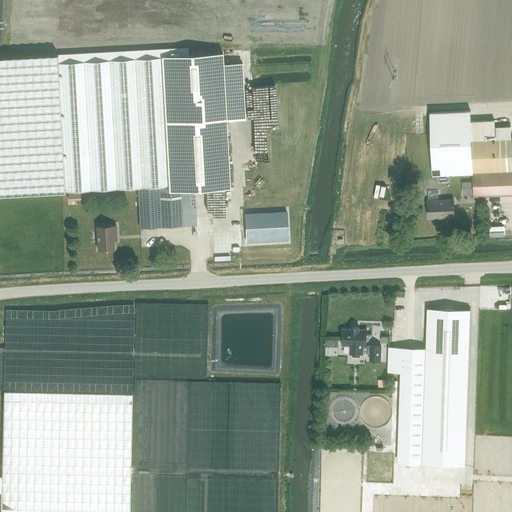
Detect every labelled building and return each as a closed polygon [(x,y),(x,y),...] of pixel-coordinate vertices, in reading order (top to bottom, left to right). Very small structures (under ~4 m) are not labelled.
[(169,186),(138,187),(140,228),(161,227),(176,226),(182,226),(196,225),(195,201),(195,190),(230,188),(223,53),(162,56),(162,57),(169,186)] [(162,57),(59,62),(65,191),(138,187),(169,186),(162,57)] [(473,173),(474,196),(511,194),(511,157),(511,126),(495,126),(495,120),(471,121),(471,111),(430,112),(433,174),(473,173)] [(80,190),(68,191),(69,200),(81,200),(80,190)] [(454,216),(453,200),(428,201),(429,219),(441,218),(441,217),(454,216)] [(511,217),(511,214),(504,214),(504,209),(493,209),(493,220),(509,220),(509,217),(511,217)] [(286,212),(245,214),(246,243),(288,241),(286,212)] [(114,249),(113,236),(117,236),(116,225),(97,226),(98,250),(114,249)] [(470,310),(428,308),(426,348),(389,347),(388,372),(408,373),(405,463),(422,464),(465,465),(467,416),(469,355),(470,310)] [(350,353),(353,353),(353,357),(361,357),(361,354),(363,354),(363,353),(370,353),(370,360),(381,361),(381,346),(371,345),(371,346),(367,346),(367,330),(359,329),(359,327),(351,327),(351,329),(343,329),(342,345),(350,346),(350,353)] [(198,468),(226,469),(229,381),(193,380),(193,386),(198,386),(198,407),(196,407),(195,418),(200,418),(199,445),(205,445),(205,448),(198,448),(198,468)] [(1,511),(129,511),(132,394),(4,391),(2,475),(2,492),(1,511)]
